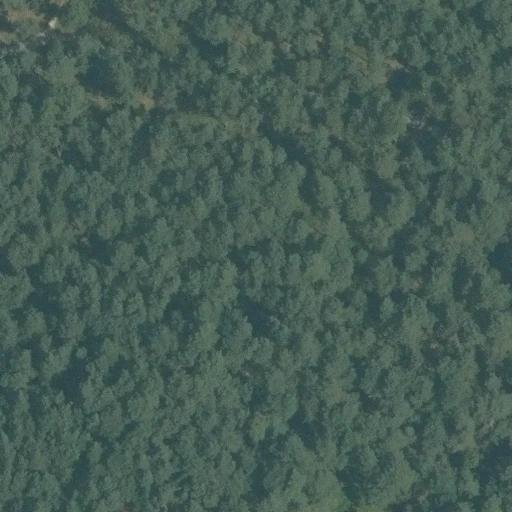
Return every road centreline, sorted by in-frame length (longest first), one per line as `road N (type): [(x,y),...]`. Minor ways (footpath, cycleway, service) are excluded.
road 1 (track): [(43,42),(84,44),(299,93),(511,152)]
road 2 (track): [(511,169),(389,319),(371,371),(335,420),(290,511)]
